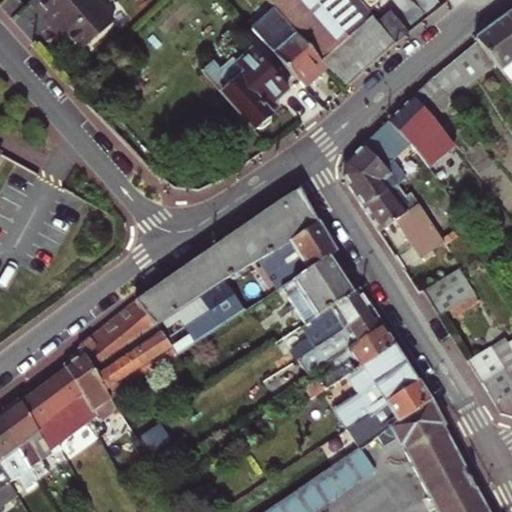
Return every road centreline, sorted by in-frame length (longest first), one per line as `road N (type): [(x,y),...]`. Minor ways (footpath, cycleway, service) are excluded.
road 1 (residential): [(498,464),(309,152)]
road 2 (residential): [(171,243),(0,47)]
road 3 (residential): [(490,0),(309,152)]
road 4 (residential): [(0,368),(171,243)]
road 5 (residential): [(171,243),(309,152)]
